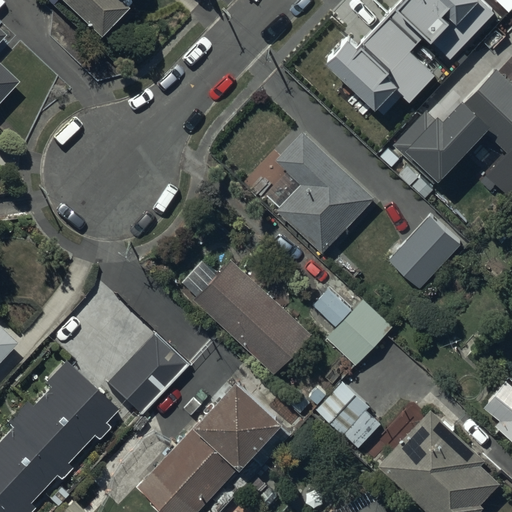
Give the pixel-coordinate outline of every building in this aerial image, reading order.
[(62,0),(98,34),(125,5),(119,0),(62,0)] [(349,34),(324,61),(376,109),(396,89),(408,100),(433,74),(411,54),(427,37),(452,60),(495,14),(479,0),(399,0),(358,43),(349,34)] [(0,96),(16,79),(0,64),(0,36),(4,33),(0,29),(0,96)] [(511,81),(497,67),(467,98),(464,97),(444,117),(440,113),(435,117),(427,110),(396,142),(436,181),(440,177),(441,178),(487,130),(508,150),(487,171),(509,191),(511,187),(511,81)] [(375,198),(305,130),(277,159),(302,184),(280,208),(324,251),(375,198)] [(461,241),(430,214),(390,259),(421,286),(461,241)] [(232,257),(195,297),(275,371),(312,331),(232,257)] [(337,320),(327,331),(356,359),(392,320),(363,292),(352,304),(328,282),(313,298),(337,320)] [(0,357),(16,341),(0,326),(0,357)] [(183,362),(152,333),(106,382),(138,411),(183,362)] [(118,408),(65,359),(43,381),(48,386),(31,403),(27,399),(6,420),(12,426),(0,438),(0,511),(27,511),(32,507),(27,502),(55,473),(60,478),(71,466),(66,462),(92,434),(98,439),(110,426),(106,421),(118,408)] [(237,377),(140,485),(169,511),(196,511),(239,465),(242,467),(285,420),(237,377)] [(371,404),(343,379),(317,408),(359,447),(382,422),(367,409),(371,404)] [(511,437),(511,383),(507,379),(486,406),(501,418),(496,425),(511,437)] [(487,459),(432,408),(381,464),(433,511),(478,511),(485,505),(482,503),(501,481),(482,464),(487,459)] [(389,511),(380,496),(352,511),(389,511)]
